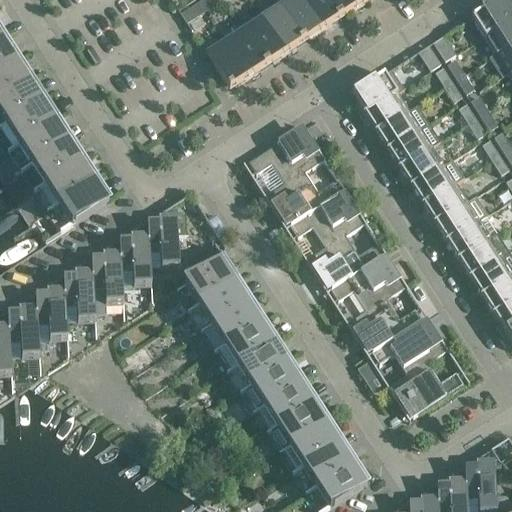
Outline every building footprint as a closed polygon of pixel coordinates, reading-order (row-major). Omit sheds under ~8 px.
[(208,0),(199,6),(205,16),(215,10),(208,0)] [(221,0),(208,0),(215,10),(224,4),(221,0)] [(298,0),(295,0),(280,10),(301,44),(303,47),(321,35),(298,0)] [(324,0),(298,0),(321,35),(339,23),(324,0)] [(350,0),(324,0),(339,23),(358,11),(350,0)] [(350,0),(358,11),(374,0),(350,0)] [(471,21),(483,40),(511,20),(511,6),(511,7),(511,6),(511,7),(509,9),(503,0),(502,1),(503,2),(473,22),(472,20),(471,21)] [(199,6),(188,13),(194,23),(205,16),(199,6)] [(280,10),(261,22),(285,58),(303,47),(301,44),(280,10)] [(194,23),(188,13),(180,18),(186,28),(194,23)] [(488,63),(489,64),(511,49),(511,20),(483,40),(495,58),(488,63)] [(261,22),(243,34),(266,70),(285,58),(261,22)] [(243,34),(225,46),(248,82),(266,70),(243,34)] [(432,48),(444,67),(455,60),(443,41),(432,48)] [(0,73),(17,63),(4,43),(0,45),(0,73)] [(248,82),(225,46),(206,58),(229,94),(248,82)] [(511,49),(489,64),(501,82),(511,74),(511,49)] [(440,69),(428,51),(418,58),(430,76),(440,69)] [(0,102),(30,83),(17,63),(0,73),(0,102)] [(447,70),(466,100),(474,95),(455,65),(447,70)] [(435,78),(454,108),(462,103),(443,73),(435,78)] [(511,98),(511,99),(511,74),(501,82),(501,83),(508,79),(511,84),(511,98)] [(352,110),(359,120),(402,92),(391,75),(386,78),(387,78),(385,79),(384,77),(383,78),(384,79),(353,99),(352,98),(351,98),(357,108),(354,110),(354,109),(352,110)] [(0,130),(0,131),(43,104),(30,83),(0,102),(0,119),(5,127),(0,130)] [(369,126),(376,137),(408,116),(397,99),(404,95),(402,92),(359,120),(365,130),(367,129),(366,128),(369,126)] [(470,107),(489,136),(498,131),(478,101),(470,107)] [(7,154),(8,155),(56,124),(43,104),(0,131),(0,132),(6,128),(18,147),(7,154)] [(458,114),(477,144),(485,139),(466,109),(458,114)] [(376,137),(388,155),(420,134),(408,116),(376,137)] [(20,175),(21,175),(69,144),(56,124),(8,155),(8,156),(19,148),(31,168),(20,175)] [(388,155),(400,173),(432,152),(420,134),(388,155)] [(271,170),(284,189),(284,190),(304,177),(304,178),(324,165),(313,147),(312,148),(313,149),(309,151),(299,135),(248,168),(256,179),(271,170)] [(493,143),(511,171),(511,153),(502,138),(493,143)] [(33,195),(34,195),(82,164),(69,144),(21,175),(21,176),(32,169),(44,188),(33,195)] [(481,151),(501,180),(509,175),(490,145),(481,151)] [(400,173),(411,191),(444,170),(432,152),(400,173)] [(46,215),(47,215),(95,184),(82,164),(34,195),(34,196),(38,193),(50,212),(46,215)] [(423,209),(455,189),(464,183),(452,165),(444,170),(411,191),(423,209)] [(279,216),(289,232),(340,199),(333,188),(317,198),(304,178),(304,177),(284,190),(284,189),(264,202),(275,220),(276,219),(276,218),(279,216)] [(95,184),(47,215),(47,216),(58,209),(70,228),(59,235),(60,236),(108,205),(95,184)] [(423,209),(435,228),(467,207),(455,189),(423,209)] [(312,233),(325,253),(345,241),(365,228),(354,211),(353,211),(354,212),(350,215),(340,199),(289,232),(297,243),(312,233)] [(447,246),(486,221),(489,219),(476,201),(467,207),(435,228),(447,246)] [(165,229),(148,230),(151,274),(178,272),(178,273),(179,273),(177,229),(182,229),(181,218),(164,219),(165,229)] [(447,246),(458,264),(497,239),(486,221),(447,246)] [(137,247),(121,248),(123,292),(151,291),(151,308),(152,307),(151,274),(148,230),(148,229),(149,228),(148,227),(136,235),(137,247)] [(458,264),(470,283),(509,257),(497,239),(458,264)] [(320,279),(330,295),(381,262),(374,251),(358,261),(345,241),(325,253),(305,266),(316,283),(317,283),(317,282),(320,279)] [(109,265),(93,266),(95,320),(105,319),(105,310),(122,309),(123,326),(124,325),(123,292),(121,248),(120,248),(120,247),(121,246),(120,245),(108,253),(109,265)] [(187,317),(188,317),(236,286),(215,253),(214,254),(214,255),(189,271),(196,282),(174,296),(175,297),(186,290),(198,310),(187,317)] [(470,283),(482,301),(511,281),(511,276),(503,263),(510,258),(509,257),(470,283)] [(353,296),(366,316),(366,317),(386,304),(386,305),(406,292),(395,274),(394,275),(395,276),(391,278),(381,262),(330,295),(338,306),(353,296)] [(81,283),(65,284),(67,328),(95,327),(95,344),(96,344),(95,320),(93,266),(92,266),(92,265),(93,265),(92,263),(81,271),(81,283)] [(511,281),(482,301),(494,319),(511,306),(511,281)] [(53,301),(37,302),(39,356),(49,355),(49,346),(67,345),(68,362),(67,328),(65,284),(64,284),(64,283),(65,283),(64,282),(53,289),(53,301)] [(200,337),(201,337),(249,306),(236,286),(188,317),(188,318),(199,311),(211,330),(200,337)] [(25,319),(9,320),(11,364),(39,363),(39,380),(40,380),(39,356),(37,302),(36,301),(37,301),(36,300),(25,307),(25,319)] [(361,343),(371,359),(422,326),(415,315),(399,325),(386,305),(386,304),(366,317),(366,316),(346,329),(357,347),(358,346),(358,345),(361,343)] [(213,357),(214,357),(262,326),(249,306),(201,337),(201,338),(212,331),(224,350),(213,357)] [(495,331),(502,341),(511,334),(511,306),(494,319),(500,329),(497,331),(497,330),(495,331)] [(0,381),(11,381),(12,398),(13,398),(11,364),(9,320),(8,319),(9,319),(8,318),(0,322),(0,381)] [(226,377),(227,378),(275,346),(262,326),(214,357),(214,358),(218,355),(230,375),(226,377)] [(394,360),(407,380),(427,368),(447,355),(436,338),(435,338),(436,339),(432,342),(422,326),(371,359),(379,370),(394,360)] [(511,334),(502,341),(508,352),(510,351),(509,350),(511,348),(511,334)] [(239,397),(240,398),(288,367),(275,346),(227,378),(238,371),(250,390),(239,397)] [(253,418),(301,387),(288,367),(240,398),(240,399),(251,392),(263,411),(253,418)] [(407,380),(387,393),(398,410),(399,410),(399,409),(402,407),(413,423),(463,390),(456,378),(440,388),(427,368),(407,380)] [(372,372),(362,379),(375,399),(386,392),(372,372)] [(266,438),(314,407),(301,387),(253,418),(253,419),(257,416),(269,435),(266,438)] [(279,458),(327,427),(314,407),(266,438),(266,439),(270,436),(282,455),(279,458)] [(292,478),(292,479),(340,448),(327,427),(279,458),(279,459),(283,457),(295,476),(292,478)] [(466,475),(467,511),(511,511),(506,503),(496,504),(494,474),(499,474),(499,471),(511,463),(511,452),(508,446),(484,460),(484,461),(482,463),(482,474),(466,475)] [(305,498),(305,499),(353,468),(340,448),(292,479),(303,472),(315,491),(305,498)] [(353,468),(305,499),(316,492),(328,511),(327,511),(330,511),(367,489),(353,468)] [(454,492),(438,493),(438,511),(467,511),(466,475),(465,475),(465,474),(466,474),(465,473),(454,480),(454,492)] [(426,510),(410,511),(409,511),(438,511),(438,493),(437,492),(438,492),(437,491),(426,498),(426,510)]
